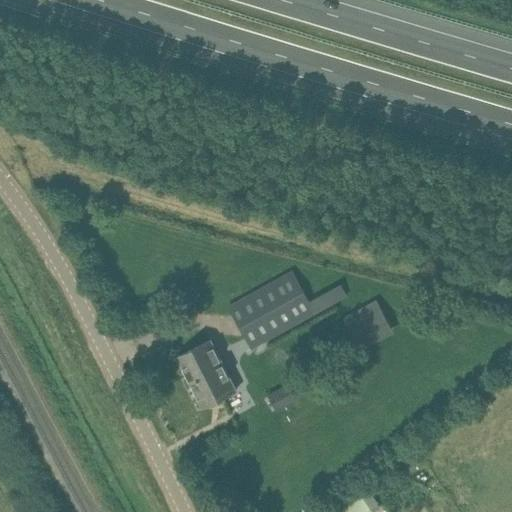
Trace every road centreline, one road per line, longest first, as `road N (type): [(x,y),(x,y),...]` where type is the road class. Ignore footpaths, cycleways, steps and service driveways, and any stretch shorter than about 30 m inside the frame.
road 1 (motorway): [(100,0),(511,124)]
road 2 (unclassified): [(188,511),(79,270),(0,152)]
road 3 (motorway): [(511,68),(277,0)]
